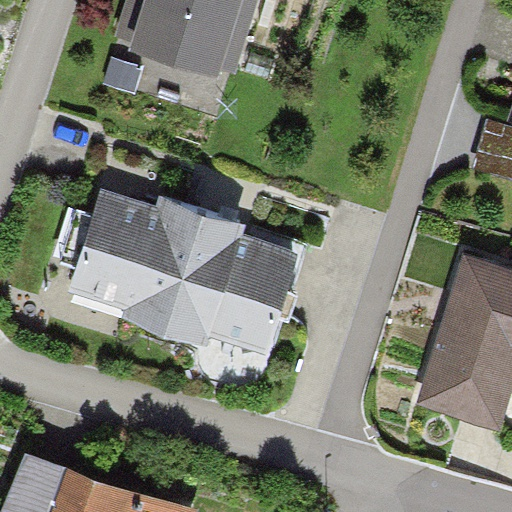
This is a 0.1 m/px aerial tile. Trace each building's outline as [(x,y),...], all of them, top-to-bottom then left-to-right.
[(234,0),(138,0),(132,24),(222,47),(234,0)] [(511,179),(511,128),(488,121),(474,168),(511,179)] [(157,198),(93,180),(68,267),(130,285),(126,299),(202,321),(205,309),(267,327),(297,222),(161,184),(157,198)] [(511,261),(460,247),(423,381),(496,401),(511,343),(511,261)] [(201,511),(202,510),(26,454),(6,511),(201,511)]
